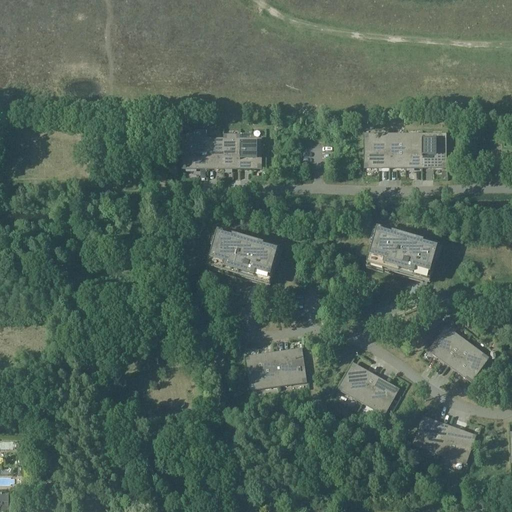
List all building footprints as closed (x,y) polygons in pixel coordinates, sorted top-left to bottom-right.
[(389,177),(388,131),(367,132),(368,178),(389,177)] [(409,131),(388,131),(389,177),(389,178),(410,178),(409,131)] [(429,176),(429,131),(409,131),(410,178),(429,178),(429,176)] [(429,176),(449,176),(449,131),(429,131),(429,176)] [(207,142),(207,138),(184,138),(183,169),(207,169),(207,142)] [(223,169),(239,169),(239,142),(239,138),(223,138),(223,142),(223,169)] [(207,169),(223,169),(223,142),(207,142),(207,169)] [(260,142),(239,142),(239,169),(260,169),(260,142)] [(369,267),(428,283),(437,249),(378,233),(372,255),(369,267)] [(209,270),(268,286),(277,253),(218,236),(213,256),(209,270)] [(445,331),(430,353),(449,367),(465,345),(445,331)] [(487,360),(465,345),(449,367),(468,380),(477,367),(480,369),(487,360)] [(304,379),(300,352),(273,356),(278,387),(291,385),(290,381),(304,379)] [(278,387),(273,356),(247,360),(248,371),(252,370),(254,390),(278,387)] [(340,391),(363,404),(377,380),(353,367),(340,391)] [(383,415),(397,392),(377,380),(363,404),(383,415)] [(439,455),(448,430),(423,421),(414,446),(439,455)] [(439,455),(464,464),(473,439),(448,430),(439,455)] [(23,461),(17,461),(17,466),(15,466),(15,469),(26,469),(26,467),(23,466),(23,461)]
